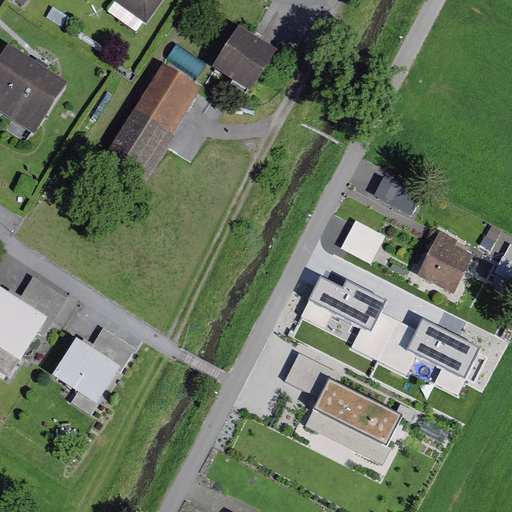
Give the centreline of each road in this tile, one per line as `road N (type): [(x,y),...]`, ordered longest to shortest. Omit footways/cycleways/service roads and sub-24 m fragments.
road 1 (residential): [(235,382),(440,0)]
road 2 (residential): [(235,382),(162,347),(0,237)]
road 3 (track): [(272,129),(162,347)]
road 4 (unknown): [(185,354),(104,511)]
road 5 (residential): [(171,511),(235,382)]
